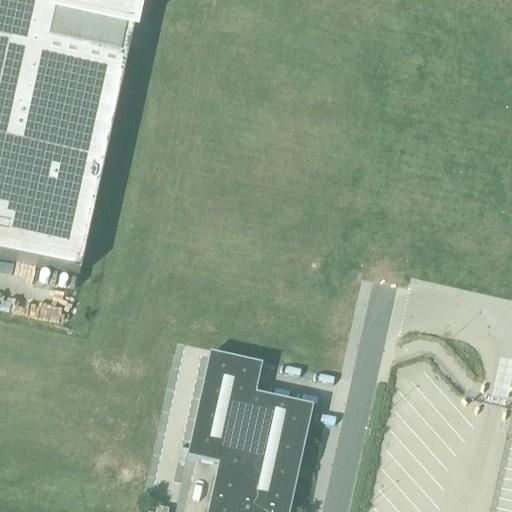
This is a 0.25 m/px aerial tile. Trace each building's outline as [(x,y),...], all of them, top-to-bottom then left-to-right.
[(0,0),(0,261),(75,278),(136,0),(0,0)] [(449,58),(442,93),(453,96),(445,132),(511,146),(511,71),(461,60),(449,58)] [(216,468),(206,511),(288,511),(311,410),(254,398),(257,383),(260,369),(207,357),(185,462),(204,466),(216,468)] [(404,379),(396,386),(426,419),(434,412),(404,379)] [(193,467),(185,465),(183,475),(191,477),(193,467)]
